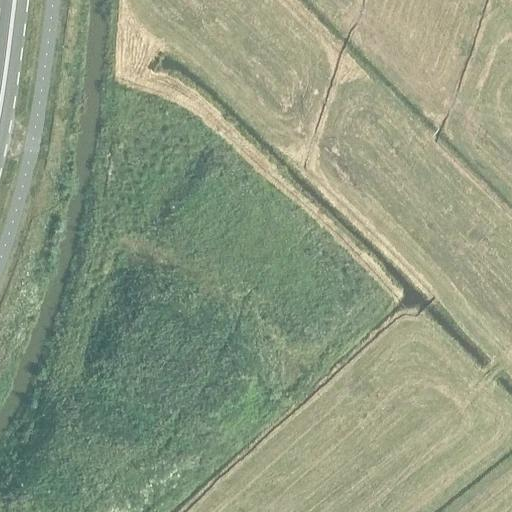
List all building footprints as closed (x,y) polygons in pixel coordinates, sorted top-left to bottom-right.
[(325,446),(312,488),(366,505),(379,462),(325,446)] [(424,459),(412,496),(434,503),(446,465),(445,465),(444,466),(424,459)] [(446,465),(434,503),(455,510),(466,471),(446,465)] [(398,468),(394,479),(398,480),(402,482),(405,470),(398,468)] [(405,470),(402,482),(409,484),(413,473),(405,470)] [(466,471),(455,510),(462,511),(476,511),(487,479),(467,473),(467,472),(466,471)] [(487,479),(476,511),(498,511),(508,484),(507,484),(506,485),(487,479)] [(398,480),(396,487),(407,491),(409,484),(402,482),(398,480)] [(511,511),(511,485),(508,484),(498,511),(511,511)] [(396,487),(393,495),(405,498),(407,491),(396,487)] [(312,488),(304,511),(363,511),(366,505),(312,488)] [(393,495),(391,502),(403,505),(405,498),(393,495)] [(391,502),(389,509),(399,511),(400,511),(403,505),(391,502)]
